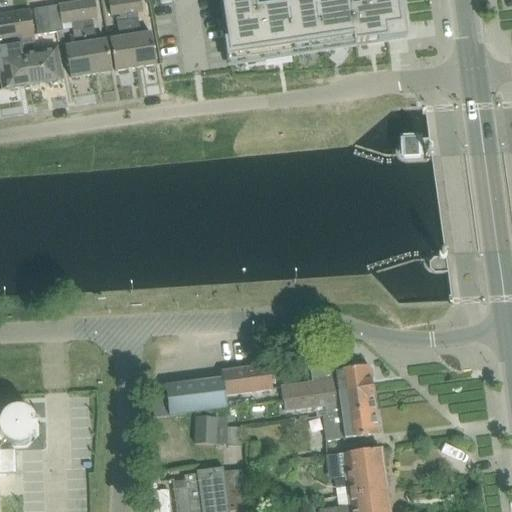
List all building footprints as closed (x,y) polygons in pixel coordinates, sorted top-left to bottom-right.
[(113,0),(109,1),(111,17),(119,15),(120,18),(117,19),(120,39),(111,40),(116,72),(136,69),(128,14),(127,14),(124,0),(113,0)] [(124,0),(127,14),(128,14),(136,69),(157,66),(152,34),(141,35),(137,13),(143,12),(140,0),(124,0)] [(255,0),(221,0),(221,1),(227,42),(231,64),(261,60),(262,63),(265,62),(265,59),(266,59),(266,58),(292,54),(293,58),(296,58),(296,54),(297,54),(323,50),(323,53),(327,53),(326,50),(328,50),(328,49),(354,45),(354,49),(358,48),(357,45),(359,45),(359,44),(385,40),(385,44),(388,44),(389,43),(386,29),(401,27),(399,16),(396,0),(280,0),(256,4),(255,0)] [(87,2),(77,4),(80,22),(83,21),(92,76),(112,73),(109,53),(107,41),(96,43),(94,29),(93,20),(98,19),(95,1),(87,2)] [(62,6),(60,7),(62,24),(72,23),(73,31),(75,46),(66,47),(68,60),(71,79),(92,76),(83,21),(80,22),(77,4),(73,4),(62,6)] [(60,7),(47,9),(51,34),(57,33),(64,32),(62,24),(60,7)] [(47,9),(34,11),(38,36),(51,34),(47,9)] [(29,12),(17,14),(22,47),(35,45),(34,38),(29,12)] [(17,14),(0,16),(0,78),(1,78),(1,79),(3,90),(29,86),(23,54),(22,47),(17,14)] [(31,53),(23,54),(29,86),(63,81),(60,61),(58,49),(31,53)] [(417,141),(403,142),(404,159),(418,159),(417,141)] [(273,391),(270,367),(222,373),(223,380),(225,397),(226,397),(273,391)] [(337,380),(281,387),(283,402),(284,402),(373,390),(370,367),(336,372),(337,380)] [(227,410),(226,397),(225,397),(223,380),(165,387),(169,418),(227,410)] [(328,407),(329,416),(329,417),(376,411),(373,390),(284,402),(285,413),(328,407)] [(21,445),(27,443),(33,438),(37,432),(38,426),(37,419),(35,413),(30,409),(25,405),(19,404),(12,404),(6,407),(1,411),(0,412),(0,436),(1,438),(7,443),(13,445),(21,445)] [(324,417),(328,443),(379,436),(376,411),(329,417),(329,416),(324,417)] [(215,446),(216,419),(196,419),(195,446),(215,446)] [(216,419),(215,446),(227,447),(228,430),(228,420),(216,419)] [(241,449),(242,431),(228,430),(227,447),(227,448),(241,449)] [(246,462),(260,462),(260,444),(246,444),(246,462)] [(347,479),(335,480),(336,491),(348,489),(349,497),(387,492),(381,450),(361,453),(343,455),(347,479)] [(0,511),(0,476),(17,476),(16,452),(0,452),(0,511)] [(186,490),(174,492),(176,511),(229,511),(224,474),(224,470),(217,471),(197,473),(197,476),(184,477),(186,490)] [(236,511),(244,511),(242,495),(251,494),(248,471),(224,474),(229,511),(236,511)] [(339,509),(320,511),(389,511),(387,495),(387,492),(349,497),(350,507),(339,509)]
